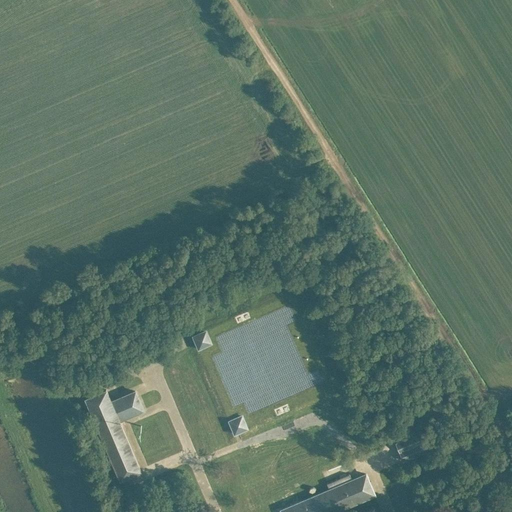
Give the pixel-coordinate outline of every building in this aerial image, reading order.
[(199,348),(211,343),(206,331),(194,336),(199,348)] [(111,401),(106,389),(87,397),(121,477),(140,469),(119,420),(143,409),(135,391),(111,401)] [(235,433),(247,428),(242,416),(230,421),(235,433)] [(404,460),(426,451),(419,434),(397,443),(404,460)] [(352,479),(350,473),(327,483),(330,489),(282,509),(282,511),(332,511),(375,494),(366,473),(352,479)]
